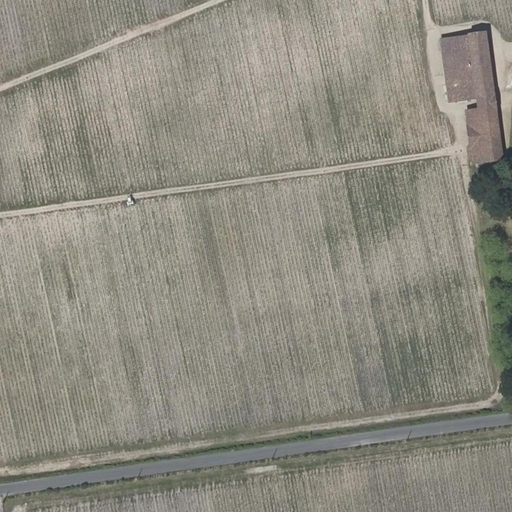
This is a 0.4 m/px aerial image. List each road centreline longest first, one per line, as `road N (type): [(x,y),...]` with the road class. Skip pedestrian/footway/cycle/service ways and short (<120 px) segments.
road 1 (track): [(0,217),(462,150),(454,108),(441,105),(426,0)]
road 2 (tertiary): [(0,492),(511,417)]
road 3 (track): [(13,511),(511,437)]
road 4 (track): [(0,89),(219,0)]
